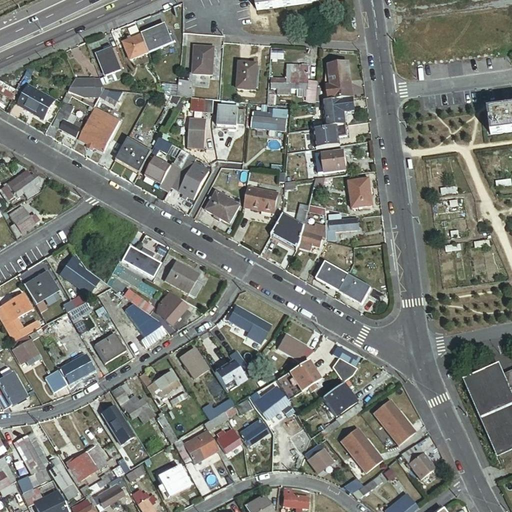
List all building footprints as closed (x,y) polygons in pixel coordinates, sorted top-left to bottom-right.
[(254,0),(256,11),(337,0),(254,0)] [(169,38),(164,27),(142,36),(149,53),(171,43),(174,42),(171,37),(169,38)] [(149,53),(142,36),(123,44),(130,60),(149,53)] [(125,69),(117,48),(112,50),(105,51),(97,55),(106,78),(120,72),(120,71),(125,69)] [(213,49),(194,48),(193,74),(212,76),(213,49)] [(284,51),(271,51),(270,60),(283,61),(284,51)] [(257,66),(239,65),(237,90),(255,92),(257,66)] [(328,103),(352,100),(347,65),(328,67),(330,87),(326,88),(328,103)] [(312,67),(287,66),(286,80),(271,80),(271,90),(277,90),(277,96),(291,96),(291,90),(307,90),(307,77),(312,78),(312,67)] [(104,91),(110,87),(108,83),(128,76),(125,69),(120,71),(120,72),(106,78),(100,80),(101,83),(94,83),(94,99),(99,99),(104,91)] [(158,89),(154,69),(136,73),(138,92),(158,89)] [(17,90),(26,72),(23,71),(19,72),(16,78),(17,79),(15,82),(8,77),(0,81),(0,94),(10,101),(17,90)] [(94,81),(75,81),(72,85),(68,93),(84,99),(94,99),(94,81)] [(179,82),(177,97),(182,98),(187,98),(189,83),(179,82)] [(314,104),(316,84),(310,84),(310,94),(306,94),(305,103),(314,104)] [(27,88),(17,106),(43,120),(53,102),(27,88)] [(171,97),(165,108),(173,112),(182,98),(177,97),(176,97),(171,97)] [(191,98),(189,112),(204,113),(204,100),(192,99),(191,98)] [(112,105),(99,99),(93,110),(91,114),(99,119),(103,112),(107,115),(110,116),(112,113),(109,111),(112,105)] [(212,114),(213,101),(204,100),(204,113),(203,116),(212,116),(212,114)] [(328,103),(325,103),(328,129),(332,128),(342,127),(345,126),(344,114),(353,113),(352,100),(328,103)] [(63,102),(58,111),(60,112),(67,115),(66,118),(68,119),(71,114),(74,108),(63,102)] [(235,131),(235,128),(243,128),(244,110),(219,108),(217,126),(226,127),(226,130),(235,131)] [(511,108),(487,112),(491,136),(496,135),(511,133),(511,108)] [(87,119),(89,114),(82,111),(79,116),(80,116),(87,119)] [(52,127),(50,126),(45,135),(53,140),(59,130),(75,139),(82,127),(68,119),(66,118),(67,115),(60,112),(52,127)] [(103,112),(99,119),(104,121),(107,115),(103,112)] [(287,117),(253,113),(251,129),(266,130),(272,131),(285,132),(287,117)] [(189,128),(188,137),(188,149),(204,150),(205,121),(189,120),(189,128)] [(78,141),(90,147),(88,150),(93,153),(95,149),(104,154),(114,136),(105,131),(103,135),(99,134),(100,131),(87,124),(78,141)] [(313,130),(316,150),(340,147),(339,140),(347,139),(345,126),(342,127),(332,128),(328,129),(324,129),(315,130),(313,130)] [(170,138),(163,134),(160,140),(167,144),(170,138)] [(158,139),(154,148),(166,154),(166,153),(171,146),(167,144),(160,140),(158,139)] [(150,153),(127,140),(116,162),(139,174),(150,153)] [(342,153),(322,155),(324,174),(344,171),(342,153)] [(322,155),(316,156),(318,175),(324,174),(322,155)] [(171,169),(154,160),(145,176),(162,185),(171,169)] [(193,201),(208,173),(186,161),(181,170),(171,189),(193,201)] [(171,189),(181,170),(173,166),(171,169),(162,185),(161,187),(169,192),(171,189)] [(28,199),(39,192),(35,186),(40,183),(35,175),(32,178),(28,172),(1,189),(11,203),(25,194),(28,199)] [(322,190),(325,179),(315,180),(313,188),(322,190)] [(369,180),(348,183),(351,211),(373,208),(369,180)] [(244,209),(274,214),(278,194),(247,189),(243,209),(244,209)] [(70,192),(67,198),(77,204),(80,197),(70,192)] [(239,208),(216,194),(205,212),(229,226),(239,208)] [(296,220),(304,225),(307,213),(308,212),(309,207),(300,205),(296,220)] [(10,228),(17,238),(39,223),(34,216),(31,218),(23,207),(9,217),(10,218),(15,225),(10,228)] [(326,217),(326,210),(309,207),(308,212),(307,213),(326,217)] [(304,228),(282,216),(271,235),(298,249),(300,245),(300,244),(304,228)] [(327,233),(327,242),(334,241),(334,233),(346,232),(352,231),(358,231),(357,220),(344,222),(344,216),(329,218),(330,232),(327,233)] [(300,245),(298,249),(309,253),(311,247),(320,250),(322,239),(326,240),(326,228),(315,225),(315,229),(304,226),(304,228),(300,244),(300,245)] [(120,244),(87,226),(81,237),(90,241),(88,246),(93,248),(95,244),(114,255),(120,244)] [(130,248),(123,262),(153,279),(161,265),(152,260),(154,256),(144,250),(141,254),(130,248)] [(117,267),(121,261),(120,260),(125,251),(122,249),(117,259),(114,257),(111,264),(117,267)] [(100,253),(88,271),(100,280),(103,275),(100,272),(109,258),(100,253)] [(84,267),(76,256),(63,274),(68,278),(67,279),(90,295),(99,282),(83,270),(84,267)] [(200,276),(176,263),(166,282),(197,299),(203,286),(196,282),(200,276)] [(332,290),(341,273),(325,264),(315,281),(332,290)] [(47,273),(25,287),(36,307),(59,293),(47,273)] [(348,277),(341,273),(332,290),(339,294),(348,277)] [(371,289),(348,277),(339,294),(362,306),(371,289)] [(129,291),(124,298),(149,317),(155,310),(129,291)] [(187,309),(170,294),(160,305),(158,315),(172,327),(187,309)] [(40,338),(37,332),(46,327),(42,319),(18,332),(12,322),(31,310),(23,295),(13,301),(5,306),(0,309),(0,319),(14,345),(28,337),(31,335),(34,342),(40,338)] [(5,306),(13,301),(10,297),(3,301),(5,306)] [(77,309),(84,305),(80,298),(72,302),(77,309)] [(125,305),(121,310),(126,314),(132,306),(122,298),(119,301),(125,305)] [(68,314),(77,309),(72,302),(64,307),(68,314)] [(88,303),(84,305),(77,309),(68,314),(75,326),(84,320),(82,318),(93,312),(88,303)] [(145,322),(145,321),(148,317),(132,306),(126,314),(140,324),(142,320),(145,322)] [(261,345),(265,338),(266,339),(272,328),(237,309),(230,322),(250,333),(247,338),(261,345)] [(67,316),(56,323),(51,326),(53,330),(58,339),(63,336),(75,329),(67,316)] [(149,318),(145,321),(145,322),(137,328),(147,341),(143,345),(147,350),(151,347),(161,339),(159,336),(164,333),(157,324),(149,318)] [(37,332),(40,338),(53,330),(51,326),(50,325),(46,327),(37,332)] [(115,334),(95,346),(106,365),(126,353),(115,334)] [(41,360),(28,337),(14,345),(11,346),(14,350),(13,351),(21,366),(27,362),(29,367),(41,360)] [(303,364),(314,353),(314,352),(286,337),(279,350),(303,364)] [(341,347),(323,362),(334,376),(339,372),(341,375),(347,370),(345,367),(355,359),(349,351),(341,347)] [(195,349),(181,359),(195,380),(210,370),(195,349)] [(248,368),(238,354),(230,359),(233,363),(241,375),(248,368)] [(61,370),(70,385),(78,381),(80,384),(86,381),(84,377),(94,372),(85,357),(74,363),(71,358),(64,362),(66,367),(61,370)] [(228,394),(247,383),(241,375),(233,363),(216,375),(228,394)] [(320,381),(308,363),(277,382),(283,392),(296,384),(302,393),(320,381)] [(511,397),(503,377),(498,365),(496,366),(498,369),(466,382),(465,380),(464,380),(494,448),(495,447),(494,446),(498,445),(501,444),(506,442),(507,441),(508,443),(511,440),(511,397)] [(58,372),(46,379),(54,394),(67,387),(58,372)] [(146,374),(140,378),(151,396),(153,398),(158,395),(161,399),(181,386),(172,372),(153,384),(146,374)] [(511,373),(503,377),(511,397),(511,373)] [(13,374),(0,381),(0,386),(5,396),(11,408),(27,399),(13,374)] [(288,403),(274,383),(256,395),(250,398),(268,421),(283,410),(281,408),(288,403)] [(344,384),(331,393),(323,399),(336,417),(357,403),(344,384)] [(126,385),(112,394),(125,413),(127,412),(133,421),(139,417),(144,425),(150,422),(152,425),(156,422),(154,419),(156,418),(144,400),(140,402),(136,397),(130,401),(126,395),(131,392),(126,385)] [(171,402),(174,406),(189,398),(186,393),(171,402)] [(11,408),(5,396),(0,398),(0,404),(4,411),(11,408)] [(235,407),(236,407),(231,400),(214,410),(211,406),(203,411),(210,422),(226,413),(235,407)] [(399,446),(416,434),(392,401),(375,413),(399,446)] [(363,410),(359,404),(337,419),(341,425),(363,410)] [(226,413),(229,419),(239,413),(235,407),(226,413)] [(114,409),(106,414),(111,420),(107,422),(122,445),(133,438),(114,409)] [(229,419),(226,413),(210,422),(205,426),(208,432),(230,420),(229,419)] [(175,444),(179,441),(162,414),(159,416),(161,418),(158,419),(165,430),(163,431),(172,446),(175,444)] [(266,425),(264,421),(261,423),(260,421),(241,433),(251,447),(269,435),(264,426),(266,425)] [(322,433),(325,437),(341,426),(338,421),(322,433)] [(367,475),(383,462),(359,429),(342,442),(367,475)] [(185,446),(181,440),(179,441),(175,444),(186,466),(193,462),(195,465),(219,452),(208,433),(185,446)] [(233,433),(220,442),(228,454),(241,445),(233,433)] [(306,433),(295,441),(300,449),(311,440),(306,433)] [(32,435),(28,437),(44,465),(49,462),(32,435)] [(34,489),(53,479),(44,465),(28,437),(15,445),(30,472),(38,468),(41,473),(34,476),(18,483),(24,496),(34,491),(34,489)] [(495,447),(494,448),(498,456),(511,450),(511,440),(508,443),(507,441),(506,442),(501,444),(498,445),(494,446),(495,447)] [(322,451),(319,447),(307,456),(319,473),(333,463),(323,450),(322,451)] [(419,448),(406,459),(411,466),(425,455),(419,448)] [(99,470),(107,465),(96,449),(89,453),(99,470)] [(98,471),(99,470),(89,453),(87,454),(75,462),(73,459),(67,463),(80,483),(98,471)] [(425,455),(411,466),(422,480),(436,469),(425,455)] [(51,472),(73,506),(78,503),(74,498),(78,495),(55,460),(51,463),(55,469),(51,472)] [(126,463),(121,466),(126,474),(131,471),(126,463)] [(121,466),(103,476),(109,485),(120,478),(126,474),(121,466)] [(0,492),(1,494),(11,489),(9,487),(17,483),(8,467),(0,471),(0,492)] [(141,467),(127,476),(131,483),(146,474),(141,467)] [(180,467),(158,479),(169,499),(190,487),(180,467)] [(92,495),(109,485),(103,476),(103,475),(98,478),(101,482),(89,490),(91,494),(92,495)] [(125,487),(120,478),(109,485),(112,490),(93,500),(97,507),(102,504),(105,509),(112,505),(115,509),(121,506),(118,501),(124,498),(120,491),(125,487)] [(353,494),(364,487),(358,480),(349,486),(353,494)] [(363,498),(380,486),(376,480),(359,492),(363,498)] [(46,492),(57,487),(54,481),(44,486),(46,492)] [(349,486),(343,490),(351,496),(353,494),(349,486)] [(87,487),(80,491),(85,498),(91,494),(89,490),(87,487)] [(68,511),(68,510),(59,492),(43,500),(38,489),(34,491),(24,496),(23,496),(29,508),(36,505),(39,511),(68,511)] [(309,511),(310,499),(293,497),(294,491),(284,490),(284,497),(283,509),(297,510),(296,511),(303,511),(304,511),(309,511)] [(138,494),(134,497),(143,511),(154,511),(151,506),(155,504),(154,502),(157,500),(154,496),(147,500),(144,495),(140,498),(138,494)] [(387,511),(413,511),(418,508),(408,495),(387,511)] [(93,500),(91,496),(85,499),(86,501),(73,509),(74,511),(96,511),(94,508),(97,507),(93,500)] [(259,500),(246,507),(248,511),(273,511),(266,499),(260,502),(259,500)]
